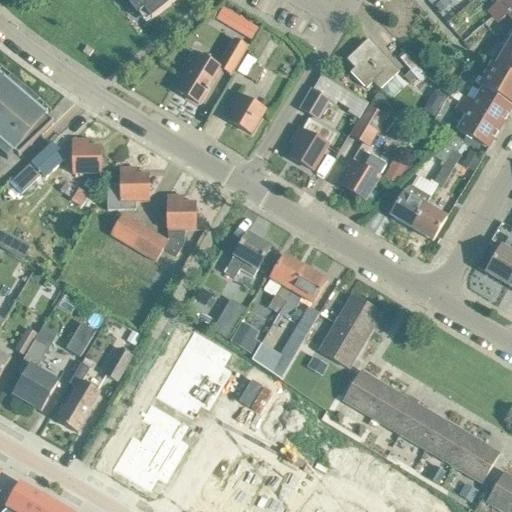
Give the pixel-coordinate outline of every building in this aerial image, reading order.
[(126,0),(140,16),(144,12),(152,21),(178,0),(126,0)] [(511,1),(511,0),(494,0),(498,4),(489,12),(494,18),(511,1)] [(511,20),(511,1),(494,18),(499,24),(508,16),(511,20)] [(259,61),(270,42),(259,36),(248,55),(259,61)] [(231,77),(248,48),(234,40),(218,67),(222,69),(221,71),(231,77)] [(380,91),(399,73),(368,40),(347,61),(355,70),(351,74),(365,89),(372,83),(380,91)] [(511,43),(510,42),(495,68),(511,78),(511,43)] [(276,49),(262,62),(272,73),(286,60),(276,49)] [(200,106),(221,71),(222,69),(218,67),(194,53),(178,78),(183,82),(177,92),(200,106)] [(410,84),(422,72),(409,58),(403,64),(411,72),(404,78),(410,84)] [(495,68),(492,66),(479,87),(482,89),(483,89),(511,106),(511,78),(495,68)] [(256,83),(263,72),(255,67),(247,78),(256,83)] [(314,91),(313,92),(329,102),(329,103),(334,106),(336,103),(343,91),(321,78),(314,91)] [(0,154),(8,161),(14,153),(18,156),(19,155),(20,156),(42,135),(54,124),(53,123),(52,124),(44,118),(49,113),(50,114),(51,113),(50,113),(11,79),(6,85),(0,79),(0,154)] [(501,128),(511,110),(511,106),(483,89),(482,89),(474,103),(464,97),(460,104),(501,128)] [(312,91),(301,110),(318,120),(329,103),(329,102),(313,92),(312,91)] [(437,92),(432,100),(442,107),(447,98),(437,92)] [(384,117),(392,105),(377,93),(369,108),(367,107),(349,137),(370,149),(387,119),(384,117)] [(251,136),(266,111),(237,95),(229,109),(234,112),(228,123),(251,136)] [(449,99),(444,107),(454,113),(456,111),(459,105),(449,99)] [(466,117),(457,132),(488,150),(501,128),(460,104),(459,105),(456,111),(466,117)] [(386,137),(402,144),(407,132),(392,125),(386,137)] [(318,142),(299,131),(290,145),(296,148),(290,159),(313,172),(326,150),(337,157),(341,151),(330,144),(333,140),(323,134),(318,142)] [(452,152),(461,157),(468,146),(453,137),(432,157),(445,164),(452,152)] [(89,148),(89,142),(72,142),(72,175),(102,176),(101,148),(89,148)] [(43,175),(46,178),(66,159),(52,144),(31,164),(43,175)] [(452,173),(461,157),(452,152),(445,164),(443,168),(452,173)] [(381,174),(386,165),(371,156),(363,169),(351,162),(343,175),(349,178),(343,189),(365,202),(381,174)] [(21,196),(43,175),(31,164),(10,184),(21,196)] [(442,189),(443,188),(452,173),(443,168),(433,184),(442,189)] [(137,176),(136,170),(120,170),(120,187),(107,187),(107,212),(135,212),(135,203),(149,204),(149,196),(149,176),(137,176)] [(390,217),(412,230),(425,207),(430,199),(411,187),(407,189),(390,217)] [(80,210),(88,197),(78,191),(71,203),(80,210)] [(196,233),(196,232),(196,204),(183,204),(184,198),(167,198),(167,218),(167,232),(168,232),(168,243),(146,229),(135,250),(155,262),(163,250),(176,258),(183,247),(184,233),(196,233)] [(433,243),(447,219),(425,207),(412,230),(433,243)] [(135,250),(146,229),(123,215),(110,235),(135,250)] [(1,233),(0,234),(0,249),(21,261),(28,248),(1,233)] [(234,257),(224,275),(234,281),(240,271),(254,279),(258,271),(266,276),(277,257),(269,253),(271,249),(247,235),(234,257)] [(510,288),(511,284),(511,253),(502,248),(486,274),(510,288)] [(270,282),(264,292),(274,298),(268,309),(279,315),(285,305),(306,270),(285,257),(274,274),(270,282)] [(313,306),(327,282),(306,270),(285,305),(279,315),(289,321),(302,299),(313,306)] [(382,315),(352,297),(336,325),(365,343),(366,342),(365,342),(374,327),(371,326),(378,314),(381,316),(382,315)] [(271,373),(282,380),(319,315),(308,309),(271,373)] [(54,346),(66,318),(52,312),(40,340),(54,346)] [(81,325),(66,350),(80,359),(95,333),(81,325)] [(365,343),(336,325),(320,353),(349,371),(349,370),(349,369),(358,355),(355,353),(362,341),(365,343)] [(25,358),(32,345),(38,336),(28,330),(15,352),(25,358)] [(193,351),(182,370),(220,393),(231,373),(223,368),(231,355),(193,333),(185,346),(193,351)] [(41,413),(52,394),(59,382),(37,369),(49,350),(35,342),(17,373),(25,378),(13,397),(41,413)] [(117,384),(132,357),(119,350),(104,376),(117,384)] [(0,355),(0,378),(6,368),(10,361),(0,355)] [(78,435),(92,411),(91,410),(100,394),(82,383),(90,370),(81,365),(69,385),(77,389),(57,423),(78,435)] [(162,385),(155,398),(192,421),(200,407),(208,412),(220,393),(182,370),(170,390),(162,385)] [(372,384),(360,377),(362,374),(361,373),(342,404),(370,420),(389,389),(388,389),(388,390),(374,381),(372,384)] [(151,391),(141,385),(137,392),(147,398),(151,391)] [(399,400),(388,393),(389,390),(389,389),(370,420),(398,437),(415,409),(419,403),(409,397),(407,401),(401,397),(399,400)] [(264,420),(272,401),(260,396),(251,415),(264,420)] [(150,424),(139,443),(177,466),(188,446),(180,441),(188,428),(150,406),(142,419),(150,424)] [(427,416),(415,409),(398,437),(426,453),(444,422),(443,422),(428,414),(427,416)] [(454,433),(443,426),(444,423),(444,422),(426,453),(454,469),(470,442),(472,439),(471,438),(471,439),(456,430),(454,433)] [(482,449),(470,442),(454,469),(482,486),(489,473),(499,455),(498,455),(483,447),(482,449)] [(119,458),(112,471),(149,494),(157,480),(165,485),(177,466),(139,443),(127,463),(119,458)] [(250,453),(217,510),(220,511),(322,511),(253,471),(260,459),(250,453)] [(438,486),(445,474),(434,468),(427,479),(438,486)] [(511,511),(511,483),(504,478),(505,475),(504,475),(494,492),(486,505),(497,511),(511,511)] [(42,511),(49,501),(22,485),(11,502),(5,511),(42,511)] [(67,511),(49,501),(42,511),(67,511)]
